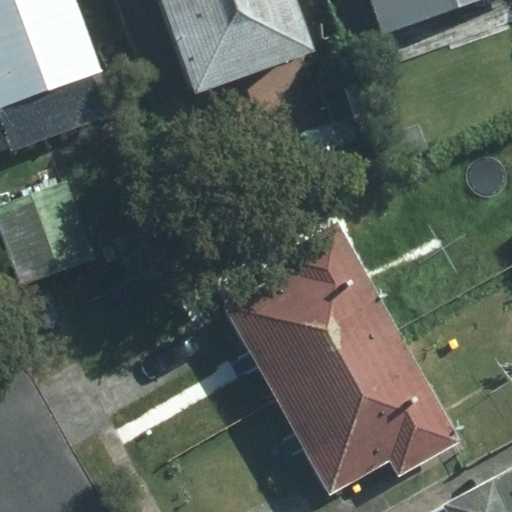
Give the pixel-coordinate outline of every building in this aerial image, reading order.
[(0,0),(0,116),(89,83),(58,0),(0,0)] [(308,60),(285,0),(136,0),(178,110),(308,60)] [(495,0),(350,0),(367,47),(495,0)] [(344,91),(312,102),(332,159),(364,147),(344,91)] [(89,264),(62,195),(0,218),(0,259),(13,293),(89,264)] [(202,299),(258,405),(383,334),(330,233),(202,299)] [(339,511),(447,456),(383,334),(258,405),(314,511),(339,511)] [(511,511),(511,467),(434,511),(511,511)]
